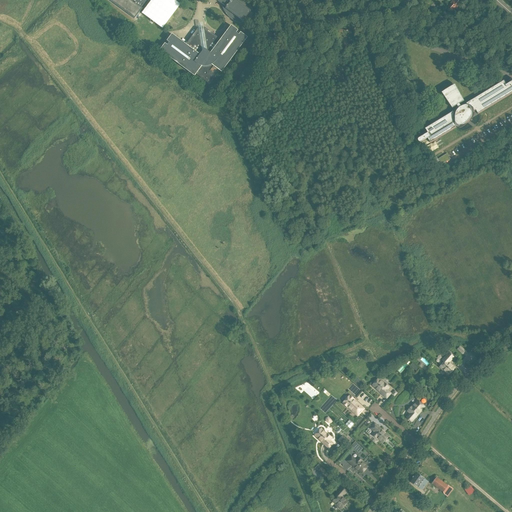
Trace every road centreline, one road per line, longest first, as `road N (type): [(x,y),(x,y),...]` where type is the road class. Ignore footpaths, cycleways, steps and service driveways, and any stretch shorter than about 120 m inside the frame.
road 1 (unclassified): [(369,511),(448,396),(511,341)]
road 2 (track): [(264,394),(310,511)]
